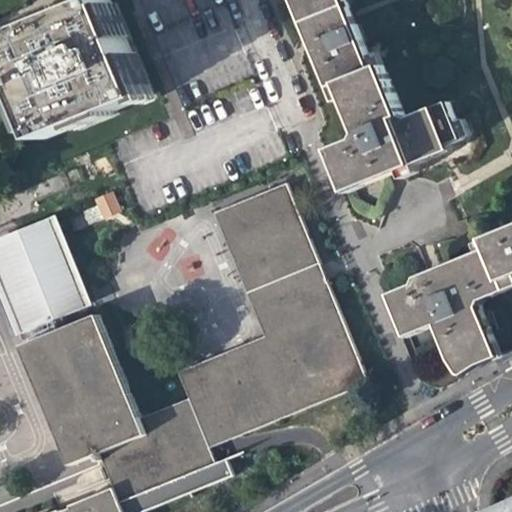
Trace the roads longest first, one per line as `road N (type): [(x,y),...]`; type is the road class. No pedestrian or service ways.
road 1 (residential): [(421,439),(292,511)]
road 2 (residential): [(236,0),(292,132)]
